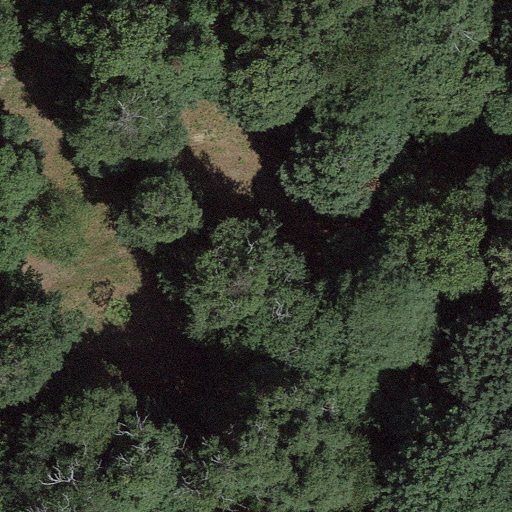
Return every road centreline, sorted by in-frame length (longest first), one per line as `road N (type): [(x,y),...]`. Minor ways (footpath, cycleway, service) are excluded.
road 1 (track): [(283,0),(421,141),(511,290)]
road 2 (track): [(511,391),(492,400),(405,511)]
